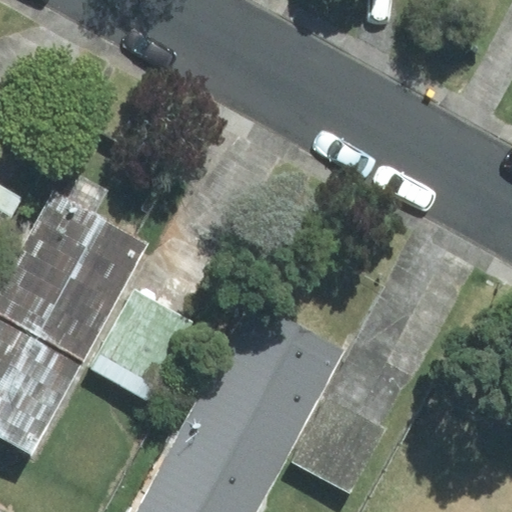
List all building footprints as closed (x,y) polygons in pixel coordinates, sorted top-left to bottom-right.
[(0,237),(23,197),(0,184),(0,237)] [(0,305),(89,353),(147,244),(52,193),(0,290),(0,305)] [(192,322),(135,291),(91,369),(148,400),(192,322)] [(285,459),(342,349),(250,301),(191,408),(285,459)] [(0,435),(32,454),(89,353),(0,305),(0,435)] [(325,398),(292,462),(350,493),(385,428),(325,398)] [(256,511),(285,459),(191,408),(135,511),(256,511)]
